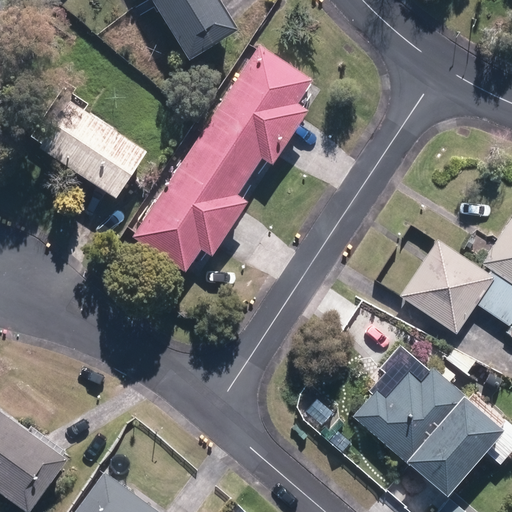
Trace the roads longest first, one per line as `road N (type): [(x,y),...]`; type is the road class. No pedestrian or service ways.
road 1 (residential): [(441,66),(209,409)]
road 2 (residential): [(10,276),(141,356),(209,409)]
road 3 (residential): [(209,409),(323,511)]
